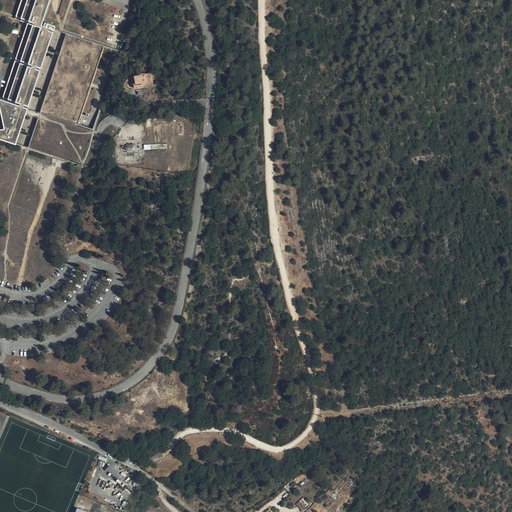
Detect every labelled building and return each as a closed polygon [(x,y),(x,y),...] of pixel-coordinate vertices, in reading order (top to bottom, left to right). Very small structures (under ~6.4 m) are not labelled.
[(20,0),(20,2),(15,18),(27,22),(53,31),(55,25),(47,22),(46,26),(41,24),(47,6),(49,0),(20,0)] [(0,138),(16,143),(21,127),(26,113),(27,108),(28,107),(26,106),(27,105),(28,105),(40,70),(41,66),(53,31),(27,22),(15,59),(16,59),(15,61),(15,60),(3,97),(3,99),(0,97),(0,108),(3,124),(4,127),(0,128),(0,138)] [(38,118),(34,130),(28,148),(43,152),(82,165),(90,141),(94,129),(79,124),(105,45),(67,33),(54,71),(53,74),(51,80),(40,113),(38,118)] [(143,86),(148,86),(155,84),(153,72),(145,73),(140,74),(135,75),(136,83),(134,83),(135,88),(143,86)] [(40,113),(27,108),(26,113),(38,118),(40,113)]
